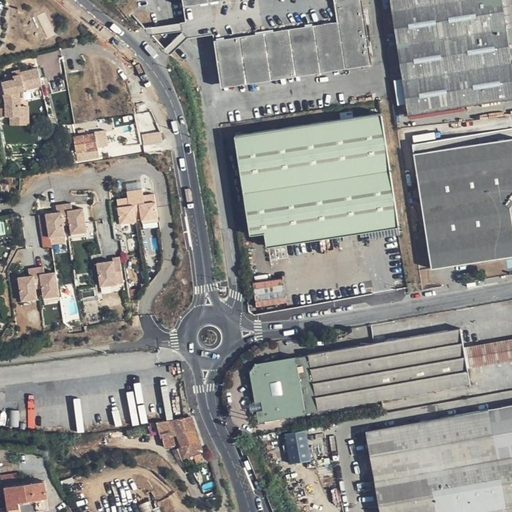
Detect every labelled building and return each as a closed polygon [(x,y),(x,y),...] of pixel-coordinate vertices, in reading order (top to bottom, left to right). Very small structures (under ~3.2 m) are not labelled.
[(361,0),(182,0),(186,22),(211,18),(221,83),(371,61),(361,0)] [(511,98),(511,67),(506,29),(502,0),(390,0),(408,115),(428,112),(511,98)] [(511,27),(511,0),(502,0),(506,29),(511,27)] [(16,71),(16,73),(17,79),(10,80),(5,82),(7,94),(6,95),(7,100),(7,117),(10,117),(22,117),(23,104),(23,99),(22,98),(20,89),(44,83),(41,67),(24,71),(23,69),(16,71)] [(30,104),(23,104),(22,117),(10,117),(10,124),(30,124),(30,104)] [(383,115),(238,136),(252,234),(267,232),(269,246),(400,226),(383,115)] [(104,131),(95,132),(97,144),(107,142),(104,131)] [(97,144),(95,132),(73,137),(76,153),(79,153),(98,149),(97,144)] [(161,132),(141,136),(143,145),(163,141),(161,132)] [(511,134),(413,150),(431,267),(511,254),(511,225),(510,207),(511,203),(511,134)] [(100,158),(98,149),(79,153),(81,161),(100,158)] [(143,188),(127,190),(128,197),(129,201),(125,201),(124,197),(118,199),(121,222),(138,220),(136,210),(141,210),(142,219),(157,217),(154,193),(148,194),(148,198),(144,198),(144,194),(143,188)] [(73,202),(58,205),(59,211),(59,215),(56,216),(55,212),(48,213),(51,237),(67,234),(66,224),(72,223),(74,233),(90,231),(86,207),(78,208),(79,212),(75,213),(74,209),(73,202)] [(44,238),(51,237),(48,213),(41,214),(44,238)] [(112,257),(108,258),(109,261),(105,262),(104,258),(96,259),(100,283),(124,279),(119,253),(112,254),(112,257)] [(44,264),(30,266),(31,273),(31,277),(27,278),(26,274),(19,275),(23,298),(38,296),(36,286),(43,285),(45,295),(60,293),(56,269),(50,270),(50,274),(46,275),(45,271),(44,264)] [(285,278),(255,280),(257,305),(287,303),(285,278)] [(461,328),(372,344),(382,400),(471,385),(468,368),(511,359),(511,339),(464,347),(461,328)] [(251,371),(255,398),(256,402),(262,402),(264,410),(258,411),(259,416),(260,421),(382,400),(372,344),(255,364),(251,371)] [(254,416),(259,416),(258,411),(264,410),(262,402),(256,402),(255,398),(251,399),(254,416)] [(381,511),(482,511),(511,507),(511,404),(366,432),(381,511)] [(184,458),(193,455),(202,452),(203,451),(193,417),(176,419),(182,446),(181,447),(184,458)] [(174,436),(172,420),(157,423),(163,438),(174,436)] [(289,462),(312,460),(309,430),(287,432),(289,462)] [(193,455),(198,466),(206,463),(202,452),(193,455)] [(38,510),(49,509),(44,481),(6,487),(10,511),(20,511),(19,502),(37,500),(38,510)] [(37,500),(19,502),(20,511),(28,511),(38,510),(37,500)]
